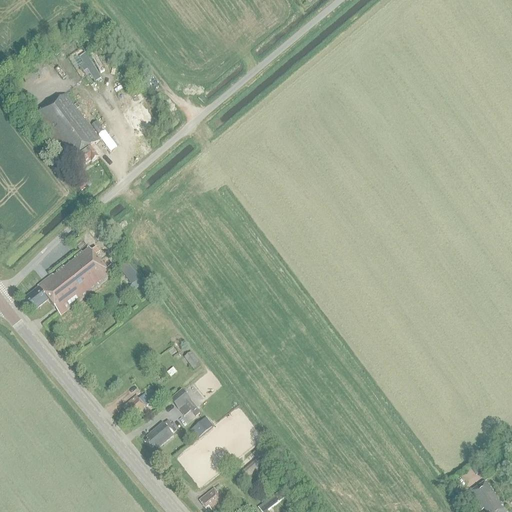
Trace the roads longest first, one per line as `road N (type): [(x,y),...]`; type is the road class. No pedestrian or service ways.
road 1 (unclassified): [(0,296),(335,0)]
road 2 (secondary): [(176,511),(0,301)]
